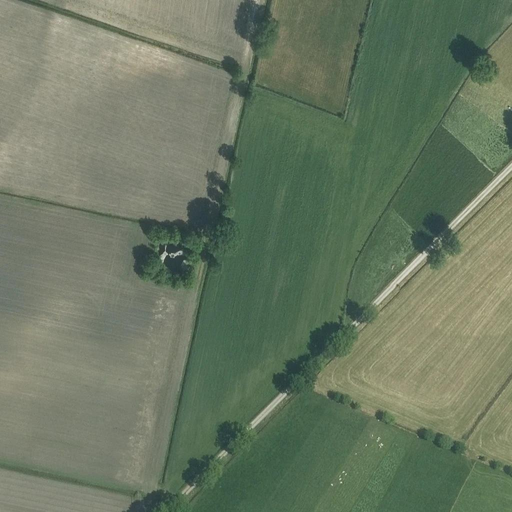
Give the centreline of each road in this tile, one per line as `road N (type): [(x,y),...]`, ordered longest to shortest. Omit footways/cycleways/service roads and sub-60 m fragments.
road 1 (track): [(511,167),(173,511)]
road 2 (track): [(263,0),(176,395)]
